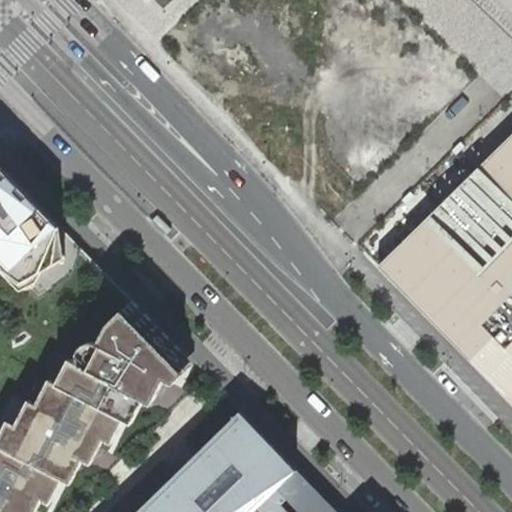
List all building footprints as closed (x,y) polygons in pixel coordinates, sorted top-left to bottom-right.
[(478,75),(401,0),(198,0),(157,41),(331,218),(478,75)] [(511,138),(381,270),(511,403),(511,138)] [(12,173),(0,160),(0,267),(22,291),(67,260),(120,312),(0,437),(0,511),(45,511),(197,365),(51,213),(12,173)] [(394,236),(397,197),(380,196),(378,225),(358,224),(357,244),(368,244),(369,235),(394,236)] [(336,511),(322,497),(242,416),(143,511),(249,511),(258,504),(266,511),(336,511)]
